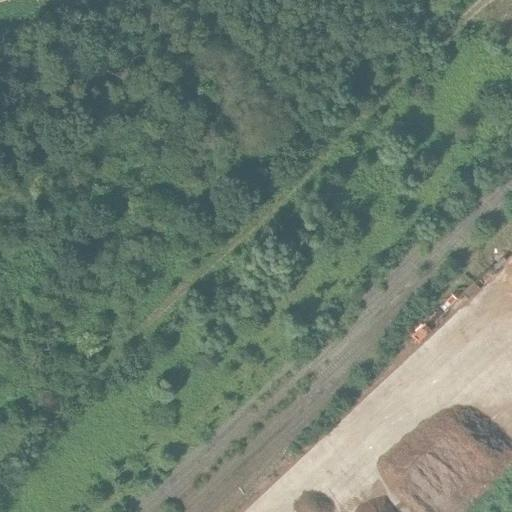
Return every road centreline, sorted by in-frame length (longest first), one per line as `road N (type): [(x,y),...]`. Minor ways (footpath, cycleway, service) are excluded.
road 1 (track): [(0,450),(472,0)]
road 2 (unknown): [(253,511),(402,375)]
